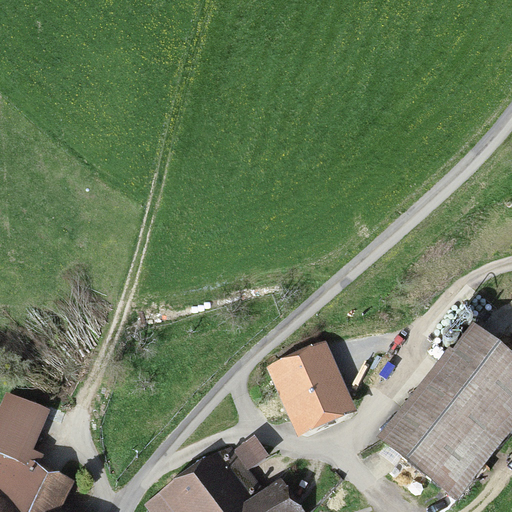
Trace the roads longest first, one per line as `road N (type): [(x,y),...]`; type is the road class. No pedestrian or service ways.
road 1 (unclassified): [(126,511),(148,471),(237,373),(511,115)]
road 2 (track): [(118,511),(80,439),(78,418),(125,302),(175,107)]
road 3 (track): [(370,419),(449,298),(473,279),(511,266)]
